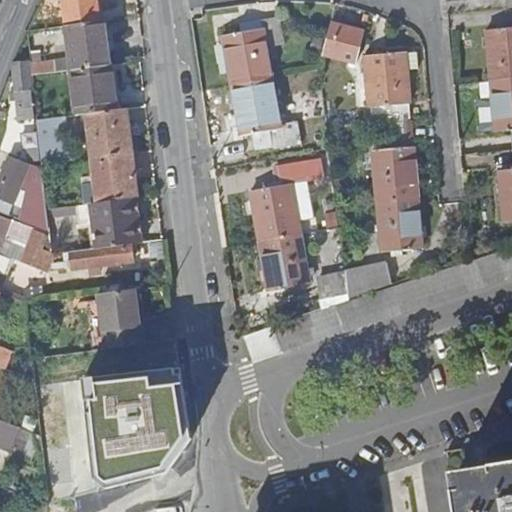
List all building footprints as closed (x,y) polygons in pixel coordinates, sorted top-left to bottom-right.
[(62,0),(66,25),(99,21),(95,0),(62,0)] [(282,43),(278,18),(260,21),(261,28),(222,35),(240,136),(269,131),(272,149),(301,143),(297,121),(280,124),(265,46),(282,43)] [(99,21),(66,25),(72,70),(110,65),(104,20),(99,21)] [(322,54),(355,63),(364,30),(331,22),(322,54)] [(511,27),(486,30),(496,131),(511,129),(511,168),(499,170),(504,222),(511,220),(511,27)] [(409,103),(406,51),(364,55),(372,138),(408,135),(405,103),(409,103)] [(72,70),(70,70),(76,115),(85,114),(116,110),(110,65),(72,70)] [(125,109),(116,110),(85,114),(91,158),(130,153),(125,109)] [(63,117),(36,120),(41,165),(68,161),(63,117)] [(422,246),(414,145),(373,149),(381,250),(422,246)] [(82,183),(84,205),(90,204),(129,199),(136,198),(130,153),(91,158),(94,182),(82,183)] [(0,212),(8,215),(20,188),(26,191),(20,220),(48,231),(46,210),(41,170),(10,156),(0,179),(0,212)] [(291,183),(251,191),(269,291),(309,284),(291,183)] [(142,243),(136,198),(129,199),(134,244),(142,243)] [(129,199),(90,204),(96,248),(132,244),(134,244),(129,199)] [(48,231),(20,220),(19,223),(0,215),(0,246),(7,249),(10,242),(27,249),(22,261),(42,268),(48,250),(42,247),(48,231)] [(0,246),(0,253),(22,262),(22,261),(27,249),(10,242),(7,249),(0,246)] [(132,244),(96,248),(51,254),(52,271),(91,266),(100,265),(133,261),(132,244)] [(247,335),(245,336),(254,361),(511,276),(511,244),(278,324),(247,335)] [(345,269),(351,296),(391,281),(386,260),(345,269)] [(100,274),(100,265),(91,266),(92,275),(100,274)] [(143,325),(139,288),(98,294),(104,348),(121,346),(149,343),(147,325),(143,325)] [(0,367),(5,369),(12,352),(0,347),(0,367)] [(180,389),(85,391),(87,466),(88,486),(183,483),(180,389)] [(0,447),(9,451),(19,427),(0,419),(0,447)] [(78,479),(76,420),(50,421),(52,480),(78,479)] [(511,511),(511,461),(481,466),(481,468),(451,473),(454,490),(452,491),(455,511),(511,511)]
